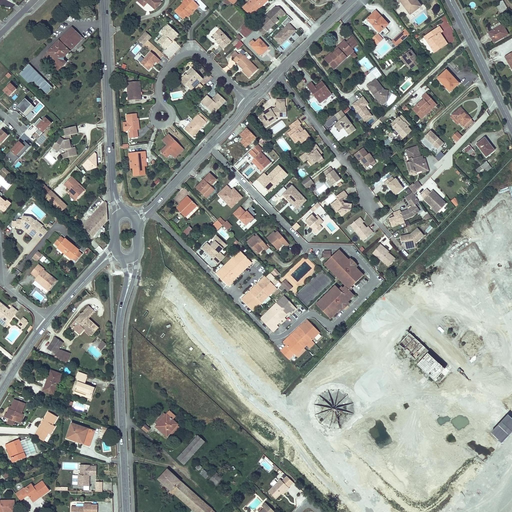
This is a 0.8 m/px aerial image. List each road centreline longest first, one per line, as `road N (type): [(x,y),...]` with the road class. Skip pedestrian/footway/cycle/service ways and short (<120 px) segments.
road 1 (unclassified): [(148,210),(269,335),(287,333),(308,313),(339,321),(373,284),(370,272),(346,247),(302,243),(208,146)]
road 2 (secondary): [(127,288),(118,339),(126,511)]
road 3 (residential): [(390,236),(277,73)]
road 4 (secondary): [(103,0),(113,190)]
road 5 (unknown): [(511,405),(399,304)]
road 6 (secondary): [(449,0),(511,127)]
road 7 (residential): [(249,102),(191,53),(163,76),(160,105)]
road 8 (unknown): [(99,265),(58,225),(11,275)]
